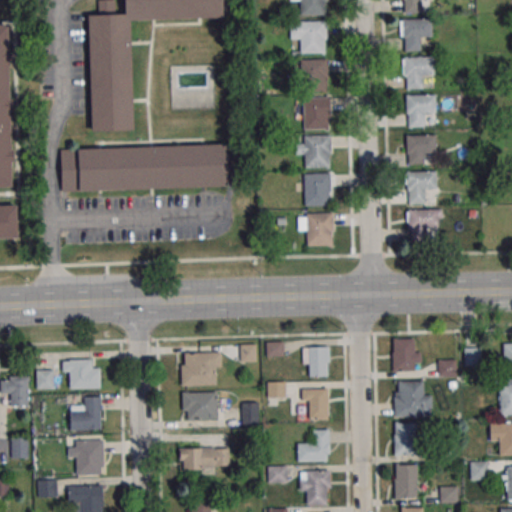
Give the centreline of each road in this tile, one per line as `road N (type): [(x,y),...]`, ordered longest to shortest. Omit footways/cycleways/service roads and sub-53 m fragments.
road 1 (residential): [(361,511),(358,326),(369,255),(359,0)]
road 2 (secondary): [(0,305),(511,290)]
road 3 (residential): [(143,511),(138,301)]
